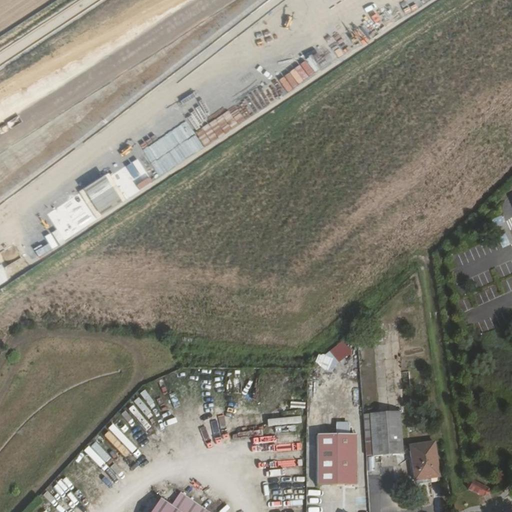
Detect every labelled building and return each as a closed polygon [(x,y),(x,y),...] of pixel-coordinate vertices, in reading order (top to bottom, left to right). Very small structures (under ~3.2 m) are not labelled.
[(344,342),(305,368),(313,380),(352,355),(344,342)] [(400,413),(364,416),(366,457),(403,454),(400,413)] [(112,424),(108,428),(130,452),(135,448),(112,424)] [(356,434),(316,434),(316,484),(356,484),(356,434)] [(439,477),(434,442),(410,445),(415,480),(420,480),(439,477)] [(466,481),(467,489),(480,495),(488,491),(486,486),(471,480),(466,481)] [(159,500),(150,511),(209,511),(180,492),(170,507),(159,500)]
